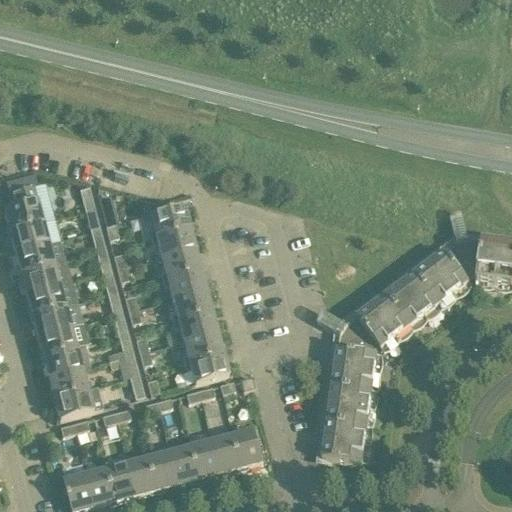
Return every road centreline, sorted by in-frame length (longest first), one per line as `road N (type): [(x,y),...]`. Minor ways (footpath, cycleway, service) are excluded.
road 1 (residential): [(298,511),(261,361),(244,351),(196,191),(176,175),(38,141),(0,153)]
road 2 (secondary): [(294,111),(0,39)]
road 3 (secondary): [(294,111),(375,141),(511,168)]
road 4 (secondary): [(511,143),(294,111)]
road 5 (residential): [(26,511),(3,423),(15,377),(0,307)]
road 6 (unclassified): [(511,338),(447,400),(430,511)]
road 7 (unclassified): [(463,511),(477,418),(511,381)]
road 8 (track): [(490,139),(506,0)]
